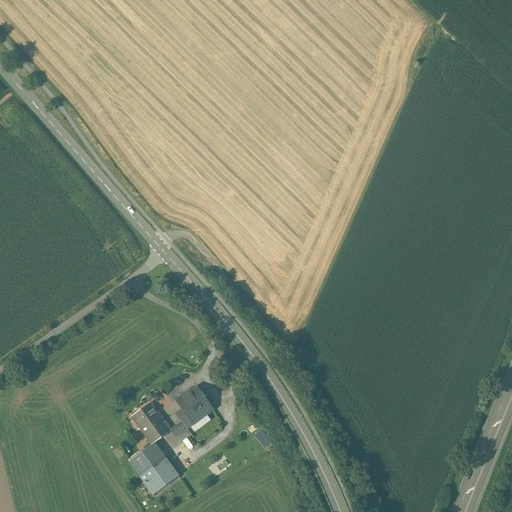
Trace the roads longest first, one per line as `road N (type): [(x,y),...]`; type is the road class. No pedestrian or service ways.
road 1 (tertiary): [(162,251),(256,362),(339,511)]
road 2 (tertiary): [(0,64),(162,251)]
road 3 (unclassified): [(0,371),(162,251)]
road 4 (track): [(166,239),(188,236),(267,324)]
road 5 (trunk): [(511,387),(460,511)]
